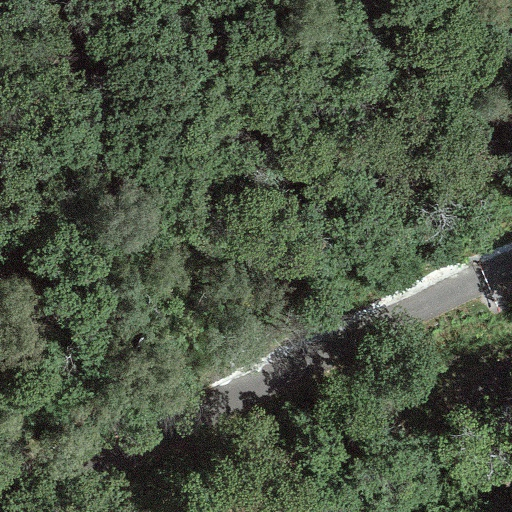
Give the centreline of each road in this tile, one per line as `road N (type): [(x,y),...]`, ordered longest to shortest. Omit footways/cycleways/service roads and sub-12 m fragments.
road 1 (track): [(511,262),(136,445),(70,469),(0,480)]
road 2 (track): [(395,511),(468,409),(511,370)]
